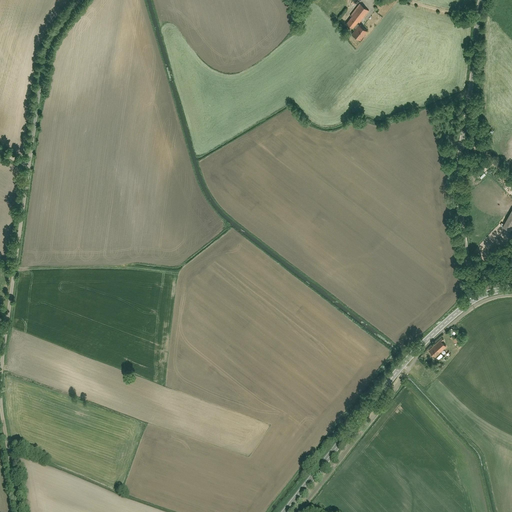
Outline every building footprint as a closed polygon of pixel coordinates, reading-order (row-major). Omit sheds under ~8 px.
[(362,22),(371,10),(362,3),(352,14),(354,16),(360,21),(362,22)] [(355,28),(360,21),(354,16),(348,23),(355,28)] [(354,33),(362,40),(370,30),(362,24),(354,33)] [(511,209),(501,228),(509,233),(511,228),(511,209)] [(452,340),(456,344),(461,339),(458,335),(454,338),(452,340)] [(428,352),(434,358),(446,347),(440,340),(428,352)]
